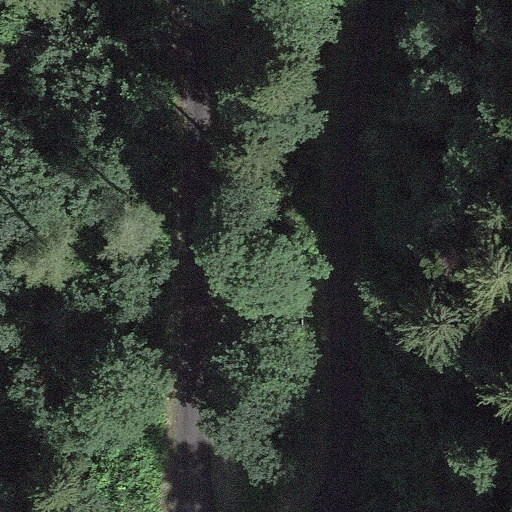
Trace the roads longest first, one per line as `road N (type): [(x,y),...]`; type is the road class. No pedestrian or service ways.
road 1 (track): [(328,511),(338,454),(350,146),(369,0)]
road 2 (track): [(191,0),(201,224),(194,511)]
